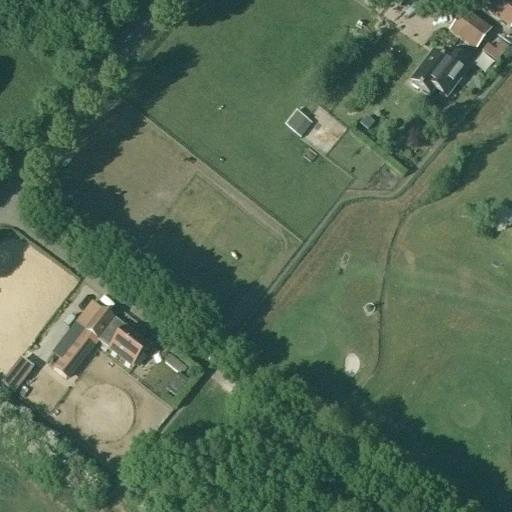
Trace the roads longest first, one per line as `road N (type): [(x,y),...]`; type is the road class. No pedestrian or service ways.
road 1 (track): [(96,511),(336,203),(393,192),(511,57)]
road 2 (tertiary): [(0,186),(155,0)]
